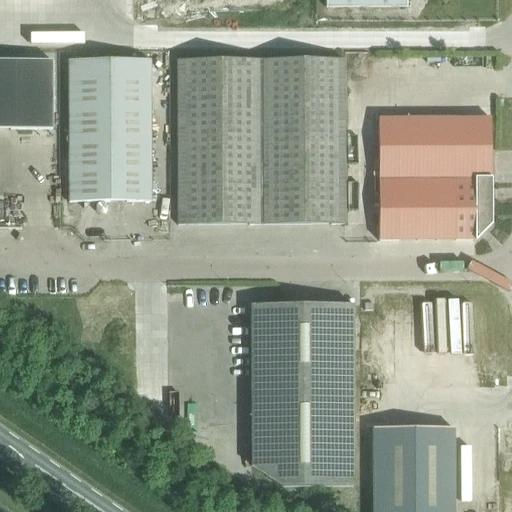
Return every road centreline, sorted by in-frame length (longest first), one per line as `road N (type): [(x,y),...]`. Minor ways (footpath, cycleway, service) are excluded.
road 1 (unclassified): [(511,268),(0,269)]
road 2 (secondary): [(100,511),(0,442)]
